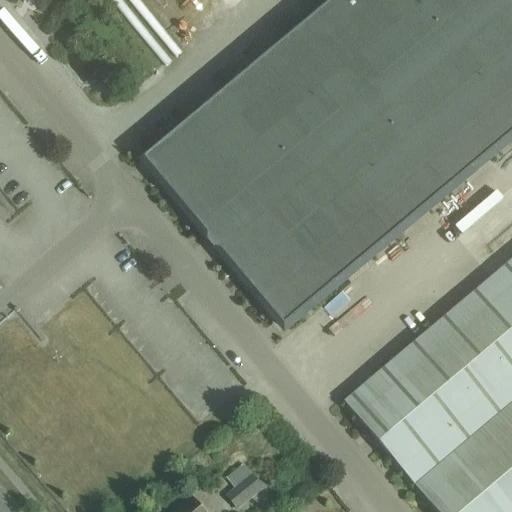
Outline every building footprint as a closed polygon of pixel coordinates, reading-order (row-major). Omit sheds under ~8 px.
[(188,59),(143,0),(111,0),(167,74),(188,59)] [(511,141),(511,0),(339,0),(145,163),(209,240),(208,246),(215,254),(221,254),(286,331),(511,141)] [(190,0),(185,5),(192,12),(205,0),(190,0)] [(449,219),(488,182),(477,171),(439,208),(449,219)] [(511,511),(511,264),(346,404),(436,511),(511,511)] [(237,510),(263,489),(244,465),(226,478),(235,489),(226,496),(237,510)] [(202,511),(191,498),(173,511),(202,511)]
